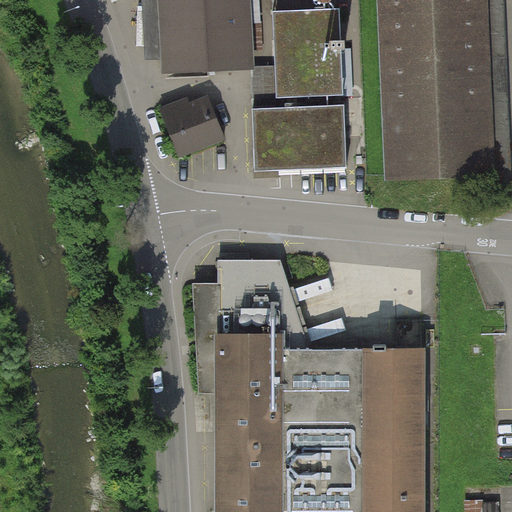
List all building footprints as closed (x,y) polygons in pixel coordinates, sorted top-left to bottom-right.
[(142,0),(146,61),(163,60),(159,0),(142,0)] [(159,0),(163,60),(164,74),(253,69),(249,0),(159,0)] [(275,0),(280,97),(340,95),(336,0),(275,0)] [(497,178),(488,0),(378,0),(388,184),(497,178)] [(162,114),(181,159),(227,141),(209,95),(170,111),(162,114)] [(256,111),(258,173),(263,173),(279,172),(351,170),(349,107),(256,111)] [(424,511),(426,349),(312,350),(279,261),(220,262),(220,286),(194,287),(199,394),(218,394),(218,511),(424,511)] [(467,511),(502,511),(503,497),(468,497),(467,511)]
